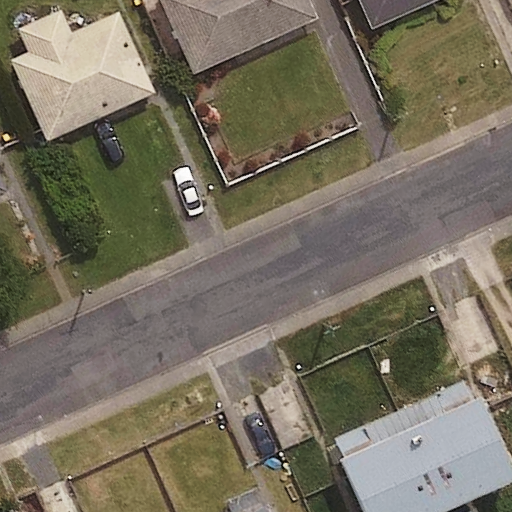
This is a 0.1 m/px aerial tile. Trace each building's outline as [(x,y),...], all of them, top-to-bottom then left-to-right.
[(95,0),(79,7),(76,0),(55,0),(16,17),(27,41),(1,52),(37,134),(146,86),(108,0),(95,0)] [(158,0),(185,62),(307,10),(302,0),(158,0)] [(356,0),(365,19),(408,0),(356,0)] [(357,511),(469,511),(467,506),(501,491),(496,478),(506,473),(462,371),(322,431),(357,511)] [(259,511),(250,491),(200,511),(259,511)]
